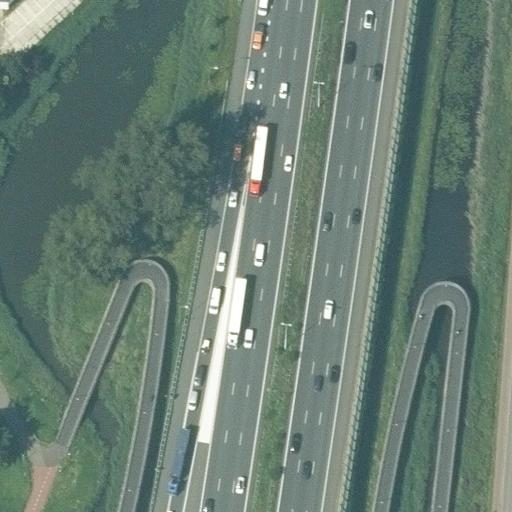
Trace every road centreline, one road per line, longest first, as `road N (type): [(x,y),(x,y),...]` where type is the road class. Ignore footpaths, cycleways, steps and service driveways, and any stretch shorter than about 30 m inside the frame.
road 1 (motorway): [(297,511),(372,0)]
road 2 (motorway): [(265,158),(176,511)]
road 3 (motorway): [(265,158),(222,511)]
road 4 (motorway): [(285,0),(265,158)]
